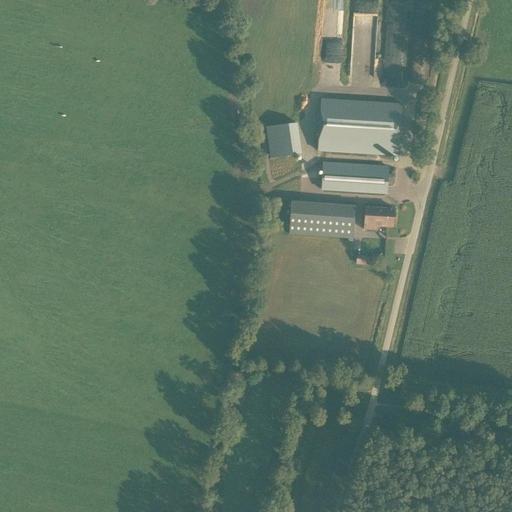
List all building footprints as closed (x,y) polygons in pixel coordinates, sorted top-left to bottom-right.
[(405,0),(392,0),(386,0),(385,37),(403,38),(405,0)] [(413,18),(418,18),(418,17),(425,17),(426,2),(414,2),(413,18)] [(321,46),(320,53),(339,57),(340,50),(321,46)] [(316,151),(397,156),(401,105),(320,100),(316,151)] [(296,124),(279,126),(283,157),(300,155),(296,124)] [(279,126),(266,127),(271,159),(283,157),(279,126)] [(320,190),(376,193),(386,194),(388,167),(322,163),(320,190)] [(291,202),(288,234),(297,235),(299,202),(291,202)] [(338,205),(336,238),(352,239),(354,206),(338,205)] [(363,230),(377,231),(377,227),(393,228),(394,209),(364,207),(363,230)] [(356,264),(366,264),(367,256),(357,255),(356,264)]
